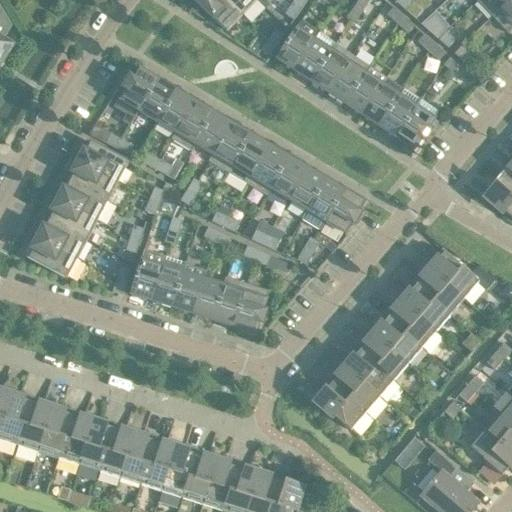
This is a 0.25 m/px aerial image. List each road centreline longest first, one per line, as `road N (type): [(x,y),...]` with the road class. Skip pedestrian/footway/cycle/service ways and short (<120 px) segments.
road 1 (residential): [(271,373),(0,287)]
road 2 (residential): [(0,219),(70,86),(135,0)]
road 3 (residential): [(271,373),(428,194)]
road 4 (residential): [(428,194),(511,93)]
